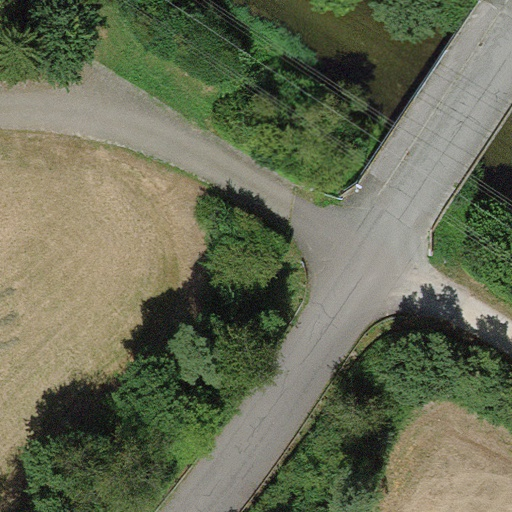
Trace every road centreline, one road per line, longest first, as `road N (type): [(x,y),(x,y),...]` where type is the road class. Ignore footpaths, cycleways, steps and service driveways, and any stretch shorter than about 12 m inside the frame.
road 1 (unclassified): [(511,46),(242,461),(200,511)]
road 2 (track): [(511,347),(372,258)]
